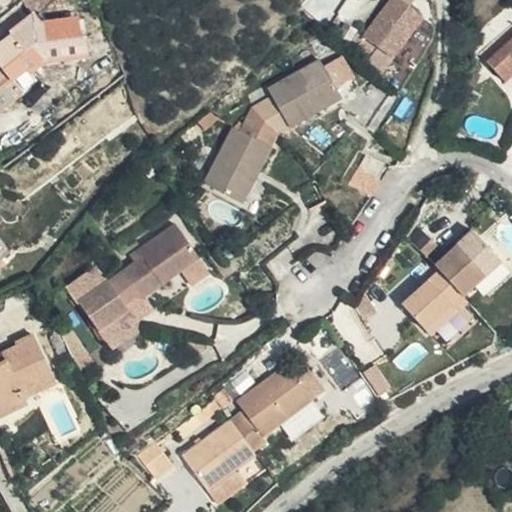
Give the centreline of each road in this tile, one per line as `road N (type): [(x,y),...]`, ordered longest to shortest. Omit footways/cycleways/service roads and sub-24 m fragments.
road 1 (residential): [(282,511),(322,474),(409,417),(511,365)]
road 2 (residential): [(511,179),(451,157),(426,162),(310,293)]
